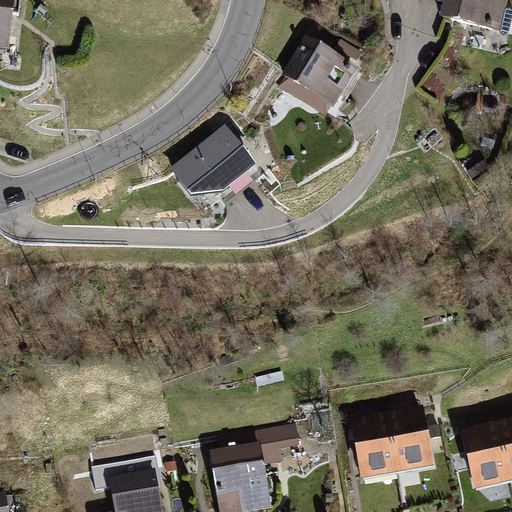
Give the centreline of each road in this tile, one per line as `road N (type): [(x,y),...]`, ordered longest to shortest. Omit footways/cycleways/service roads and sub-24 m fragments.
road 1 (unclassified): [(0,205),(46,236),(266,237),(312,226),(353,196),(378,157),(417,12)]
road 2 (tertiary): [(0,198),(171,124),(226,66),(249,0)]
